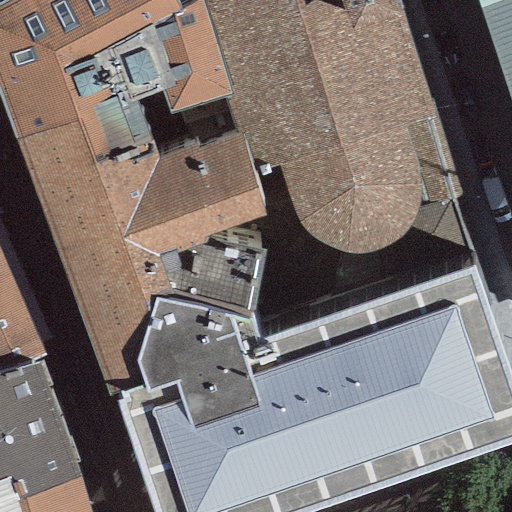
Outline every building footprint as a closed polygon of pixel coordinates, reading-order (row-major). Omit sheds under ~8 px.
[(5,0),(0,3),(0,101),(14,140),(137,99),(161,94),(168,114),(223,96),(230,93),(202,0),(195,0),(181,10),(176,0),(5,0)] [(269,169),(277,166),(296,223),(308,235),(328,247),(349,255),(370,256),(395,244),(409,225),(418,207),(459,194),(394,0),(202,0),(230,93),(223,96),(233,133),(238,132),(246,159),(269,169)] [(511,0),(475,0),(511,112),(511,0)] [(253,222),(263,218),(246,159),(238,132),(233,133),(156,158),(137,99),(14,140),(107,397),(112,396),(145,383),(134,356),(156,296),(248,317),(264,252),(202,245),(203,238),(253,222)] [(0,373),(32,365),(42,355),(0,257),(0,373)] [(145,383),(112,396),(152,511),(305,511),(511,441),(511,385),(472,269),(258,341),(248,317),(156,296),(134,356),(145,383)] [(32,365),(0,373),(0,482),(9,479),(17,502),(79,479),(42,362),(32,365)] [(88,511),(79,479),(17,502),(9,479),(0,482),(0,511),(88,511)]
